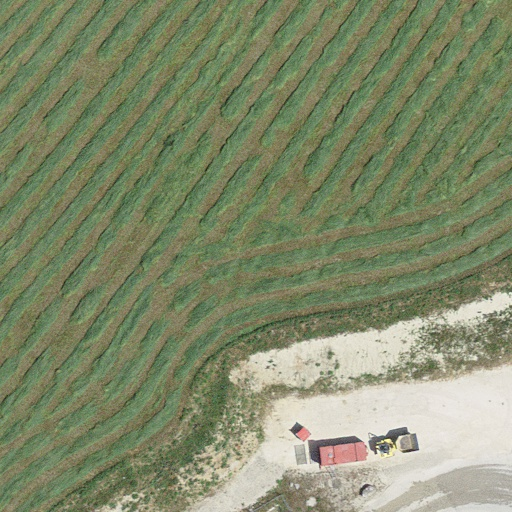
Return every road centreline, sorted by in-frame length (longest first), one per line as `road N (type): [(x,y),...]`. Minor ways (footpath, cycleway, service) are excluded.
road 1 (track): [(511,268),(227,228),(88,161),(0,93)]
road 2 (track): [(0,391),(511,423)]
road 3 (track): [(439,0),(444,66),(495,178),(511,197)]
